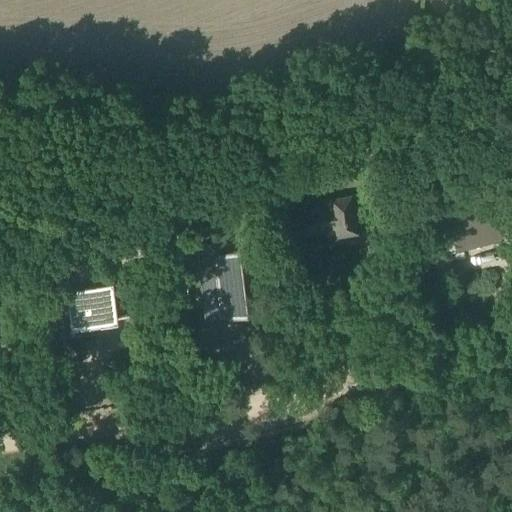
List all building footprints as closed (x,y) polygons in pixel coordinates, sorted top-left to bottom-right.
[(278,170),(281,185),(293,183),(290,168),(278,170)] [(322,203),(296,208),(300,235),(325,230),(326,235),(365,227),(357,183),(349,179),(338,181),(333,185),(319,187),(322,203)] [(490,199),(444,213),(454,248),(501,234),(490,199)] [(115,214),(92,218),(95,239),(119,235),(115,214)] [(226,228),(164,236),(173,306),(198,303),(199,311),(235,307),(226,228)] [(100,315),(117,313),(112,268),(86,271),(85,267),(58,270),(62,305),(71,304),(72,318),(90,316),(91,325),(101,324),(100,315)]
